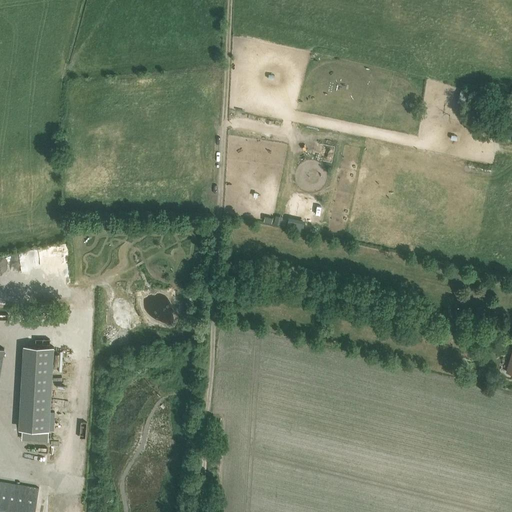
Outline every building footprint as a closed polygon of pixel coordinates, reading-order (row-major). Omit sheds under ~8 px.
[(89,249),(93,249),(94,256),(101,255),(100,235),(88,236),(89,249)] [(46,264),(54,264),(53,250),(45,250),(46,264)] [(166,296),(178,295),(178,287),(189,287),(188,282),(165,284),(166,296)] [(57,326),(58,350),(69,350),(68,325),(57,326)] [(18,429),(49,431),(54,347),(23,345),(18,429)] [(0,511),(35,511),(39,488),(0,481),(0,511)]
